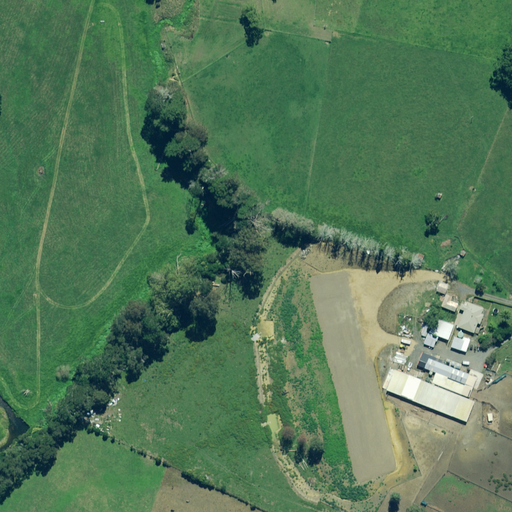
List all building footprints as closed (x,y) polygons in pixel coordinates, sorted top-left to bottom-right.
[(452,276),(443,273),(437,292),(446,295),(452,276)] [(451,297),(446,295),(441,307),(455,312),(458,304),(450,301),(451,297)] [(458,328),(477,334),(479,328),(477,327),(478,323),(480,324),(484,315),(481,314),(483,309),(468,303),(466,307),(461,305),(460,310),(464,311),(458,328)] [(454,326),(437,319),(431,334),(449,340),(454,326)] [(465,334),(459,331),(456,337),(462,339),(465,334)] [(424,345),(434,347),(436,341),(437,342),(439,337),(428,334),(424,345)] [(465,341),(455,337),(451,347),(461,351),(465,341)] [(436,358),(429,355),(424,369),(437,374),(432,385),(467,399),(478,373),(471,370),(469,376),(435,362),(436,358)] [(432,385),(378,364),(370,384),(466,422),(474,402),(467,399),(432,385)]
